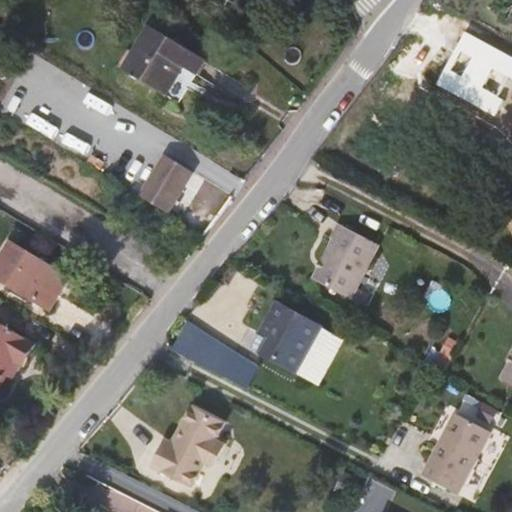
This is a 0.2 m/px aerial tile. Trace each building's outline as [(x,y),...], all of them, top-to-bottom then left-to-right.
[(511,46),(509,51),(503,48),(496,58),(504,62),(497,74),(511,81),(511,46)] [(194,47),(154,111),(195,136),(235,70),(194,47)] [(185,162),(162,198),(181,210),(186,201),(191,204),(209,176),(185,162)] [(191,204),(186,201),(181,210),(185,213),(191,204)] [(349,231),(346,241),(385,261),(390,252),(349,231)] [(385,261),(346,241),(344,246),(342,245),(324,286),(362,306),(385,261)] [(21,243),(3,273),(16,279),(12,288),(40,303),(62,268),(21,243)] [(279,309),(271,325),(275,327),(284,311),(279,309)] [(323,332),(284,311),(275,327),(271,325),(256,353),(300,376),(323,332)] [(0,403),(2,404),(10,390),(20,394),(43,355),(0,328),(0,403)] [(212,350),(191,338),(181,358),(201,367),(203,368),(212,350)] [(231,424),(198,407),(178,445),(174,454),(166,450),(157,468),(198,489),(211,463),(221,468),(232,447),(222,443),(231,424)] [(471,418),(438,480),(475,500),(508,437),(471,418)]
